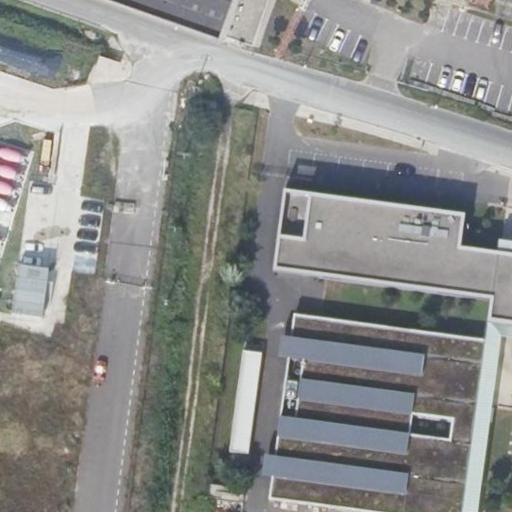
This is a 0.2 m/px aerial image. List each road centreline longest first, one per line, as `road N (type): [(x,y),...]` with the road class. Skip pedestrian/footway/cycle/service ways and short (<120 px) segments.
road 1 (residential): [(511,143),(247,69),(57,0)]
road 2 (track): [(247,69),(234,108),(178,511)]
